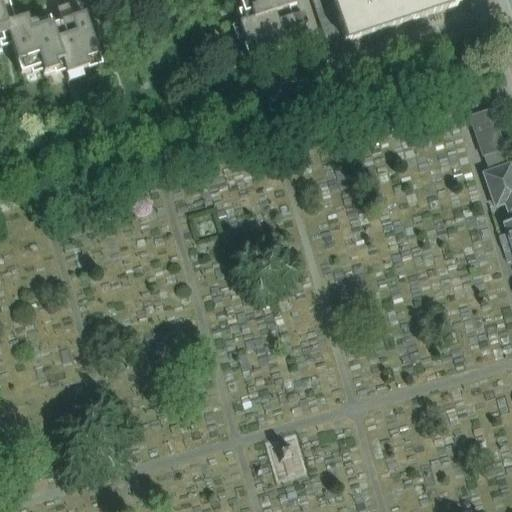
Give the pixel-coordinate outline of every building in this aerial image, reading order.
[(237,0),(244,21),(231,26),(235,40),(242,38),(249,59),(265,54),(267,58),(275,55),(274,51),(299,43),(294,29),(305,25),(302,14),(285,20),(282,12),(291,9),(288,0),(237,0)] [(343,45),(455,7),(452,0),(332,0),(336,12),(333,14),(334,16),(336,23),(338,31),(341,38),(343,45)] [(331,9),(329,1),(314,6),(316,14),(331,9)] [(0,47),(10,44),(12,44),(7,28),(0,6),(0,47)] [(7,28),(12,44),(10,44),(20,76),(41,69),(43,76),(63,69),(68,83),(82,78),(80,71),(101,64),(96,48),(99,47),(97,38),(93,39),(85,15),(71,20),(67,8),(56,11),(62,29),(53,32),(50,22),(29,28),(27,21),(7,28)] [(316,14),(319,21),(334,16),(333,14),(331,9),(316,14)] [(319,21),(321,28),(336,23),(334,16),(319,21)] [(324,36),(338,31),(336,23),(321,28),(324,36)] [(326,43),(341,38),(338,31),(324,36),(326,43)] [(329,50),(343,45),(341,38),(326,43),(329,50)] [(329,50),(331,58),(346,53),(343,45),(329,50)] [(503,150),(490,112),(469,120),(482,157),(503,150)] [(511,178),(508,168),(484,176),(495,208),(505,205),(509,215),(511,213),(511,178)] [(511,262),(511,221),(502,225),(506,236),(499,239),(507,264),(511,262)] [(302,442),(272,447),(277,479),(307,475),(302,442)]
